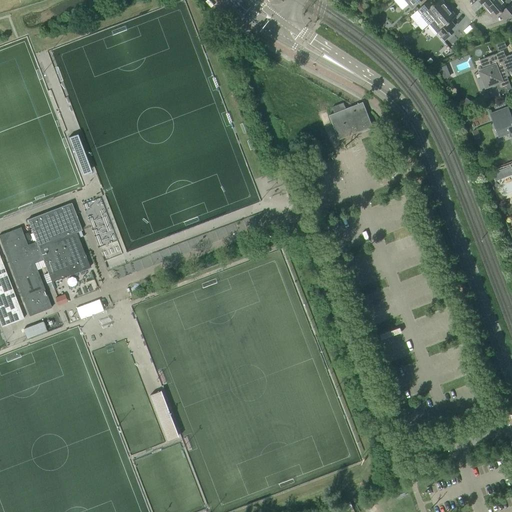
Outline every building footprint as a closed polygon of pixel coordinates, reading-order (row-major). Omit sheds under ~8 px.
[(394,0),(395,0),(402,9),(408,4),(412,8),(421,0),(394,0)] [(422,17),(428,25),(449,8),(441,0),(438,0),(431,7),(427,2),(418,11),(421,15),(422,17)] [(477,0),(478,0),(486,10),(496,0),(477,0)] [(511,0),(496,0),(486,10),(494,19),(505,9),(511,16),(511,14),(511,0)] [(449,8),(428,25),(429,25),(428,26),(434,34),(437,33),(441,38),(443,40),(451,33),(449,31),(451,30),(447,25),(457,17),(449,8)] [(379,15),(374,20),(379,25),(384,21),(379,15)] [(495,44),(498,51),(507,47),(504,41),(495,44)] [(511,69),(511,54),(506,57),(503,51),(480,60),(483,70),(480,72),(486,87),(498,83),(500,89),(510,85),(507,76),(509,75),(508,72),(511,69)] [(450,76),(446,66),(437,69),(438,73),(441,72),(443,79),(450,76)] [(459,108),(466,113),(471,107),(464,101),(459,108)] [(363,103),(346,109),(344,103),(333,108),(335,114),(330,116),(339,140),(373,127),(363,103)] [(511,114),(511,115),(509,107),(490,114),(496,130),(507,126),(510,135),(511,134),(511,114)] [(480,136),(477,129),(472,131),(475,139),(480,136)] [(82,175),(91,172),(77,134),(68,138),(82,175)] [(501,169),(492,173),(495,181),(505,177),(501,169)] [(7,233),(0,235),(0,240),(19,289),(26,307),(30,316),(32,316),(42,311),(51,308),(52,308),(34,263),(43,260),(52,282),(90,267),(89,264),(76,232),(82,230),(74,211),(69,213),(65,205),(54,209),(27,220),(36,242),(27,245),(20,227),(7,233)] [(23,318),(0,257),(0,324),(1,327),(23,318)] [(61,296),(55,298),(58,305),(64,303),(61,296)] [(44,320),(24,328),(28,338),(48,330),(44,320)] [(168,441),(180,437),(162,391),(150,396),(168,441)]
